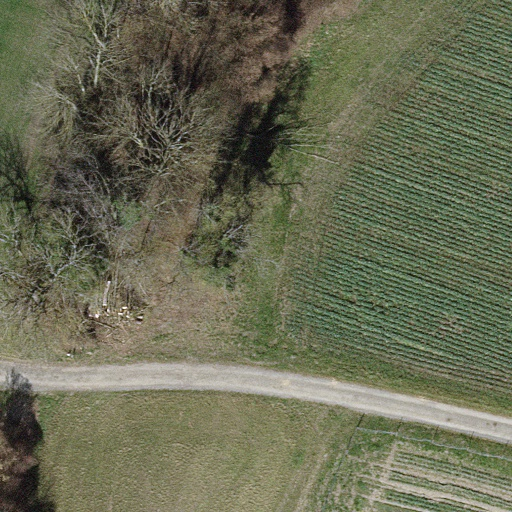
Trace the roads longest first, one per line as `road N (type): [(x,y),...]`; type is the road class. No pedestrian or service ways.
road 1 (track): [(0,377),(181,379),(349,402),(511,439)]
road 2 (track): [(349,402),(300,511)]
